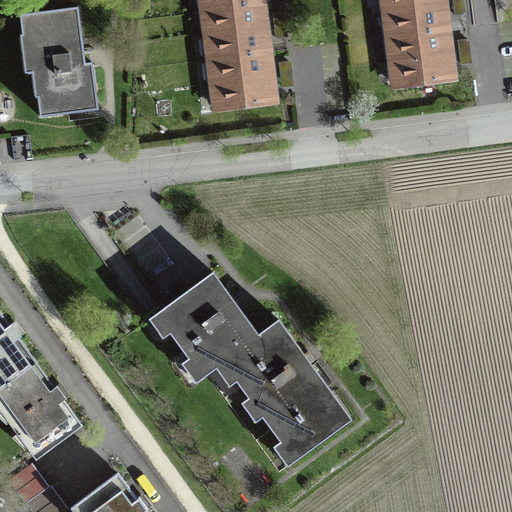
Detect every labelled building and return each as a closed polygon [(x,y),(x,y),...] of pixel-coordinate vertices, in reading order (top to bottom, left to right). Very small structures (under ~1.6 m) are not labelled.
[(263,2),(262,0),(204,0),(206,9),(263,2)] [(444,4),(443,0),(385,0),(387,11),(444,4)] [(266,27),(263,2),(206,9),(209,34),(266,27)] [(447,29),(444,4),(387,11),(390,36),(447,29)] [(79,11),(25,18),(27,37),(20,38),(25,77),(36,75),(42,117),(105,109),(99,64),(86,66),(79,11)] [(269,52),(266,27),(209,34),(212,59),(269,52)] [(450,53),(447,29),(390,36),(393,60),(450,53)] [(272,76),(269,52),(212,59),(215,83),(272,76)] [(453,80),(450,53),(393,60),(396,87),(453,80)] [(276,103),(272,76),(215,83),(218,110),(276,103)] [(197,377),(217,362),(259,329),(213,266),(149,312),(197,377)] [(0,386),(35,359),(0,308),(0,386)] [(279,314),(259,329),(217,362),(289,464),(353,414),(279,314)] [(85,423),(35,359),(0,386),(0,399),(43,455),(85,423)] [(30,462),(7,479),(24,503),(47,487),(30,462)] [(71,503),(78,511),(149,511),(118,468),(71,503)] [(62,511),(64,511),(47,487),(24,503),(30,511),(62,511)]
